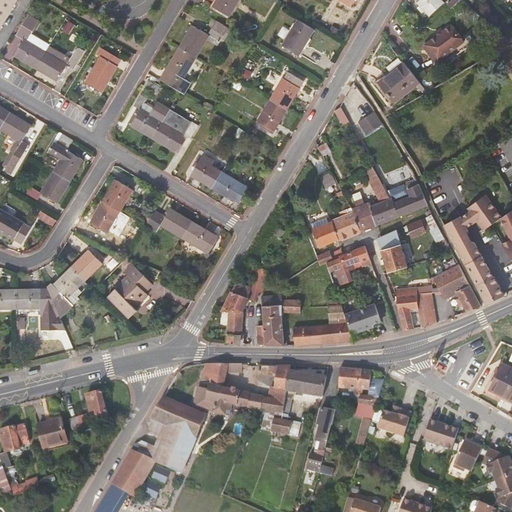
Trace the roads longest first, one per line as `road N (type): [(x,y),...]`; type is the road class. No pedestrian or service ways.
road 1 (residential): [(386,0),(249,231)]
road 2 (tertiary): [(400,347),(171,354)]
road 3 (residential): [(171,354),(77,511)]
road 4 (tertiary): [(171,354),(0,394)]
road 5 (residential): [(109,151),(45,253),(19,263),(0,257)]
road 6 (residential): [(92,141),(178,0)]
road 7 (residential): [(109,151),(249,231)]
road 8 (residential): [(249,231),(171,354)]
road 9 (residential): [(400,347),(443,390),(511,424)]
road 10 (tertiary): [(511,304),(400,347)]
